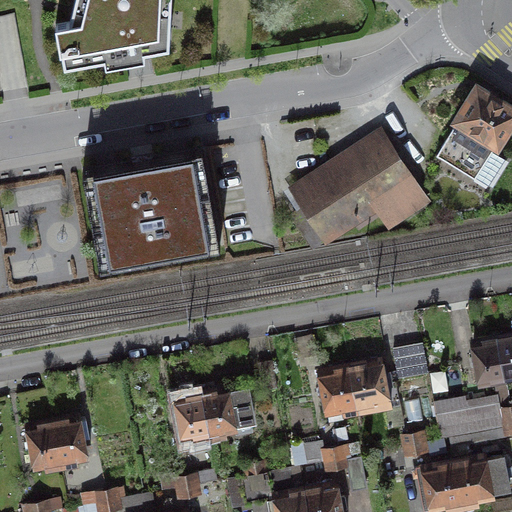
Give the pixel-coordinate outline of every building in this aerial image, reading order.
[(84,0),(77,30),(59,33),(68,80),(135,68),(165,63),(168,0),(84,0)] [(511,118),(511,107),(478,87),(453,126),(441,146),(455,154),(451,161),(476,177),(489,184),(505,158),(492,150),(511,118)] [(382,125),(289,185),(321,235),(326,242),(356,222),(359,226),(379,213),(388,227),(430,200),(429,198),(382,125)] [(193,153),(93,170),(109,261),(209,244),(193,153)] [(498,336),(506,377),(511,376),(511,333),(506,335),(498,336)] [(298,336),(300,356),(315,354),(313,334),(298,336)] [(486,338),(473,341),(481,382),(506,377),(498,336),(486,338)] [(423,343),(393,348),(398,376),(428,370),(423,343)] [(365,361),(350,364),(359,411),(374,408),(373,402),(383,400),(387,420),(401,417),(394,380),(391,381),(390,372),(383,373),(380,358),(365,361)] [(273,360),(257,363),(262,388),(277,385),(273,360)] [(335,366),(320,369),(327,410),(342,408),(344,414),(359,411),(350,364),(335,366)] [(201,391),(202,392),(210,439),(225,436),(224,429),(234,428),(233,422),(253,419),(247,388),(227,391),(226,386),(214,389),(201,391)] [(189,394),(177,396),(184,437),(194,435),(195,442),(210,439),(202,392),(189,394)] [(465,396),(434,402),(440,436),(449,434),(511,422),(511,412),(511,405),(501,406),(499,395),(466,401),(465,396)] [(78,414),(53,419),(62,466),(77,464),(75,457),(85,455),(82,435),(78,414)] [(53,419),(28,424),(32,444),(36,465),(46,463),(47,469),(62,466),(53,419)] [(511,432),(511,422),(449,434),(451,444),(511,432)] [(403,433),(405,443),(424,439),(423,429),(403,433)] [(405,443),(407,453),(426,449),(424,439),(405,443)] [(323,447),(325,458),(345,454),(343,444),(323,447)] [(484,453),(454,459),(462,506),(470,505),(477,504),(476,497),(492,494),(491,490),(509,487),(503,454),(485,457),(484,453)] [(327,467),(347,464),(346,457),(345,454),(325,458),(327,467)] [(351,484),(366,482),(361,454),(346,457),(347,464),(351,484)] [(245,462),(246,472),(267,468),(265,458),(245,462)] [(455,508),(462,506),(454,459),(425,464),(424,463),(417,465),(424,507),(446,504),(447,509),(455,508)] [(169,476),(171,486),(178,485),(198,481),(218,477),(216,467),(169,476)] [(246,472),(239,473),(244,503),(269,498),(275,497),(275,492),(270,468),(267,468),(246,472)] [(198,481),(178,485),(180,495),(200,491),(198,481)] [(341,511),(340,504),(346,503),(344,494),(338,495),(335,481),(305,487),(309,511),(341,511)] [(116,486),(96,490),(98,500),(118,496),(116,486)] [(309,511),(305,487),(275,492),(275,497),(269,498),(271,511),(309,511)] [(156,511),(152,490),(121,495),(124,511),(156,511)] [(120,506),(118,496),(98,500),(100,510),(120,506)] [(47,499),(27,503),(29,511),(33,511),(49,509),(47,499)]
